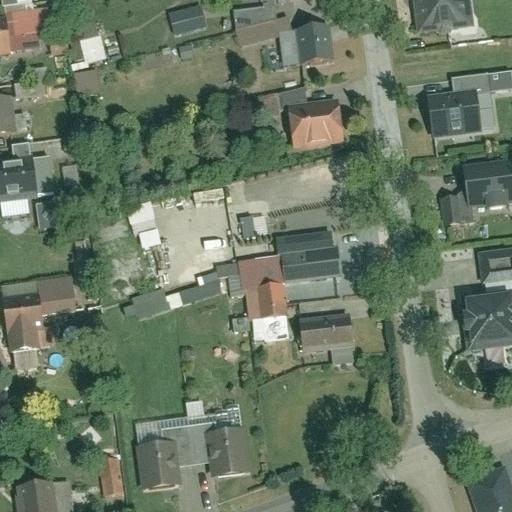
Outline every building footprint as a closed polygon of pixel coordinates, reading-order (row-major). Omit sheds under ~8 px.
[(474,0),(415,0),(421,35),(478,28),(474,0)] [(169,12),(172,35),(204,31),(201,8),(169,12)] [(0,12),(0,55),(13,53),(6,12),(0,12)] [(331,25),(298,29),(302,65),(336,60),(331,25)] [(78,41),(83,65),(104,62),(99,37),(78,41)] [(76,99),(99,95),(95,71),(72,75),(76,99)] [(477,92),(429,99),(434,142),(484,135),(477,92)] [(0,139),(20,137),(14,97),(0,99),(0,139)] [(341,100),(290,104),(294,148),(343,142),(341,100)] [(511,151),(464,157),(472,212),(511,205),(511,151)] [(0,163),(0,201),(42,195),(35,159),(0,163)] [(70,228),(69,203),(35,205),(36,230),(70,228)] [(127,209),(137,250),(159,245),(149,204),(127,209)] [(235,221),(236,239),(265,236),(263,219),(235,221)] [(280,287),(343,277),(339,242),(279,247),(280,287)] [(511,248),(476,253),(480,286),(511,281),(511,248)] [(0,287),(11,353),(62,347),(59,326),(44,327),(45,313),(77,311),(74,280),(0,287)] [(511,348),(511,291),(463,299),(471,355),(511,348)] [(356,347),(351,317),(299,323),(304,354),(356,347)] [(247,430),(207,433),(214,481),(253,475),(247,430)] [(184,486),(178,443),(138,447),(145,492),(184,486)] [(102,496),(122,495),(120,460),(100,461),(102,496)] [(511,511),(511,489),(506,470),(468,483),(477,511),(511,511)] [(22,511),(75,511),(73,481),(19,492),(22,511)] [(409,511),(404,491),(358,503),(360,511),(409,511)]
